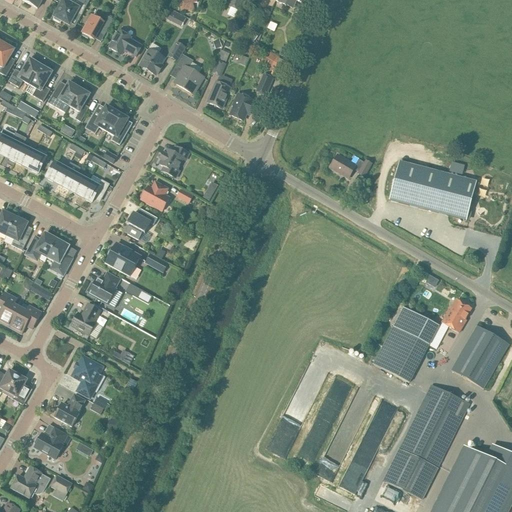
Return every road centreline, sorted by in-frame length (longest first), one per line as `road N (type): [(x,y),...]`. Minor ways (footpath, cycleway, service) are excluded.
road 1 (unclassified): [(105,511),(261,160)]
road 2 (unclassified): [(511,309),(261,160)]
road 3 (residential): [(0,9),(169,106)]
road 4 (unclassified): [(261,160),(331,0)]
road 5 (residential): [(95,239),(169,106)]
road 6 (residential): [(31,358),(95,239)]
road 7 (residential): [(0,468),(50,376),(31,358)]
